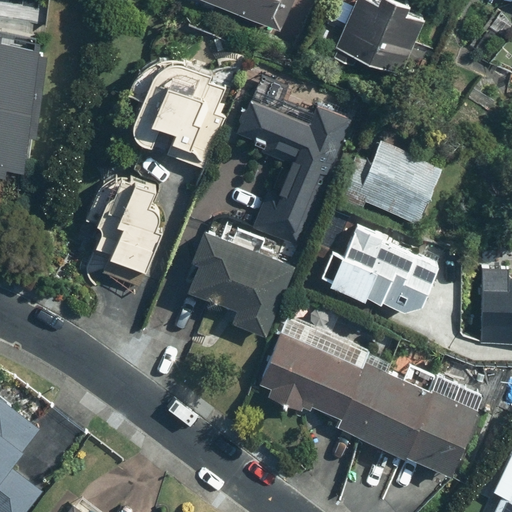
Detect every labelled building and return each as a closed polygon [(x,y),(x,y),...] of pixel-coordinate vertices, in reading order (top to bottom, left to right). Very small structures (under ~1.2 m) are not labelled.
[(220,0),(253,13),(257,0),(220,0)] [(385,0),(332,0),(314,43),(378,70),(405,8),(385,0)] [(121,118),(169,147),(209,81),(161,52),(121,118)] [(0,56),(0,152),(16,154),(25,59),(0,56)] [(271,183),(256,222),(308,241),(359,108),(328,96),(320,117),(259,94),(245,132),(304,154),(290,190),(271,183)] [(351,144),(337,200),(400,215),(414,159),(351,144)] [(70,258),(117,275),(149,190),(102,173),(70,258)] [(195,223),(164,295),(239,327),(269,254),(195,223)] [(325,229),(306,284),(392,314),(411,259),(325,229)] [(511,265),(464,267),(466,336),(511,334),(511,265)] [(280,332),(254,393),(454,475),(480,414),(280,332)] [(511,511),(511,400),(462,511),(511,511)] [(0,414),(0,498),(42,452),(0,414)] [(106,511),(82,493),(67,511),(106,511)]
